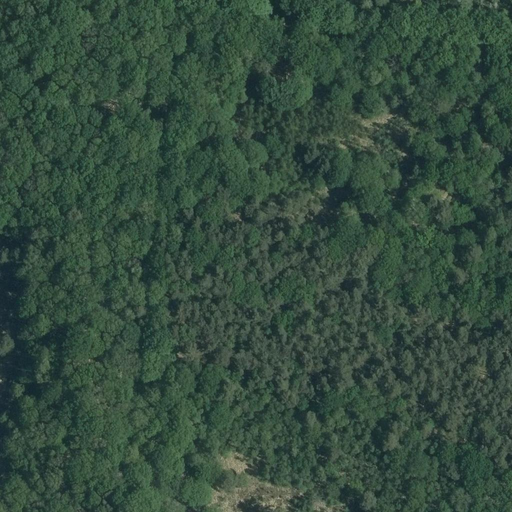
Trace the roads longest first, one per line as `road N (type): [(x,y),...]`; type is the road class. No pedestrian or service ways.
road 1 (track): [(7,0),(511,50)]
road 2 (track): [(118,511),(171,17)]
